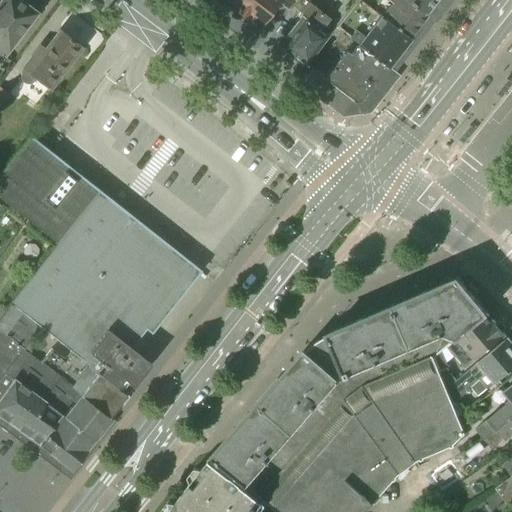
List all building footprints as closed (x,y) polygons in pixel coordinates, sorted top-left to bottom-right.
[(0,0),(0,60),(37,13),(19,0),(0,0)] [(225,8),(229,7),(231,9),(238,0),(218,0),(219,3),(225,8)] [(289,7),(294,0),(238,0),(231,9),(255,27),(277,3),(287,10),(289,7)] [(312,0),(294,0),(289,7),(299,14),(296,18),(297,19),(275,47),(283,53),(286,50),(303,64),(325,38),(317,33),(326,22),(307,7),(312,0)] [(355,0),(335,26),(342,32),(341,33),(398,76),(399,75),(387,66),(408,37),(360,0),(355,0)] [(423,13),(406,0),(360,0),(408,37),(425,14),(423,13)] [(406,0),(423,13),(433,0),(406,0)] [(34,81),(35,79),(49,91),(81,48),(58,30),(45,47),(39,43),(20,68),(23,70),(22,70),(21,72),(20,74),(20,76),(20,77),(20,78),(21,79),(21,81),(23,82),(24,83),(26,83),(27,84),(30,83),(31,83),(32,82),(34,81)] [(341,33),(311,70),(301,84),(342,116),(370,112),(398,76),(341,33)] [(0,106),(9,95),(0,88),(0,106)] [(10,301),(41,326),(70,349),(127,393),(150,363),(130,347),(194,266),(121,208),(30,135),(0,173),(0,198),(57,243),(10,301)] [(277,511),(366,511),(369,510),(401,475),(417,462),(421,460),(421,461),(424,460),(424,459),(450,447),(451,448),(455,446),(453,444),(465,433),(448,392),(438,373),(432,360),(446,348),(448,350),(454,344),(486,316),(488,313),(457,277),(328,333),(305,349),(212,460),(265,501),(277,511)] [(41,326),(10,301),(4,311),(0,315),(0,330),(28,352),(34,344),(30,342),(41,326)] [(476,362),(505,336),(507,335),(488,313),(486,316),(454,344),(448,350),(455,358),(456,358),(464,369),(475,361),(476,362)] [(41,362),(28,352),(0,330),(0,380),(6,372),(14,377),(46,403),(50,406),(62,414),(94,438),(110,417),(109,416),(41,362)] [(511,369),(511,343),(508,339),(458,383),(448,392),(457,402),(471,390),(464,383),(470,378),(475,384),(479,381),(487,390),(511,369)] [(127,393),(70,349),(64,358),(50,349),(41,362),(109,416),(127,393)] [(447,370),(438,373),(448,392),(458,383),(447,370)] [(0,416),(71,468),(94,438),(62,414),(50,406),(46,403),(14,377),(6,372),(0,380),(0,416)] [(511,417),(511,383),(502,393),(509,401),(507,404),(507,405),(477,430),(485,440),(496,430),(511,417)] [(511,417),(496,430),(485,440),(492,448),(502,438),(505,441),(511,435),(511,417)] [(511,456),(502,464),(511,476),(511,456)] [(257,511),(265,501),(212,460),(167,511),(257,511)] [(511,477),(495,489),(505,503),(497,508),(499,511),(510,511),(511,511),(511,477)]
